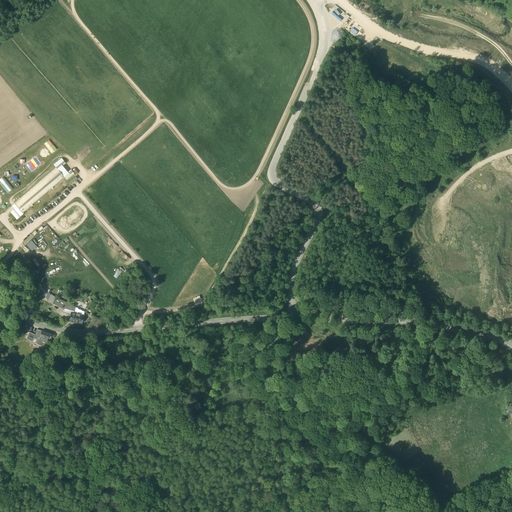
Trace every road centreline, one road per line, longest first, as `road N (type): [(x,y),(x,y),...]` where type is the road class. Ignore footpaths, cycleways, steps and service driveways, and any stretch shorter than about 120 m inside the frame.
road 1 (tertiary): [(511,345),(430,323),(293,316),(78,332),(39,324),(0,302)]
road 2 (track): [(297,0),(311,48),(253,180),(252,217),(206,299),(140,311)]
road 3 (track): [(253,180),(234,191),(217,184),(158,120),(77,191)]
road 4 (track): [(131,329),(151,275),(77,191)]
road 5 (track): [(158,120),(74,15),(72,0)]
